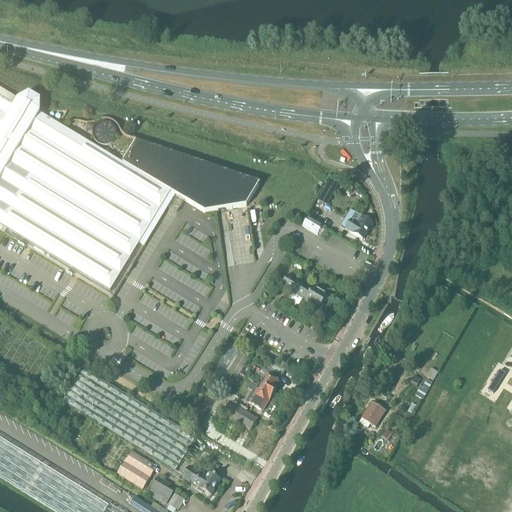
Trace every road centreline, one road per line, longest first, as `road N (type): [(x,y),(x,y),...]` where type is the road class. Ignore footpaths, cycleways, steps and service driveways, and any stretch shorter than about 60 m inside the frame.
road 1 (secondary): [(251,511),(381,274),(393,225),(373,169)]
road 2 (primary): [(366,86),(88,62)]
road 3 (primary): [(88,62),(257,106),(355,117)]
road 4 (primary): [(511,84),(366,86)]
road 5 (primary): [(376,119),(511,121)]
